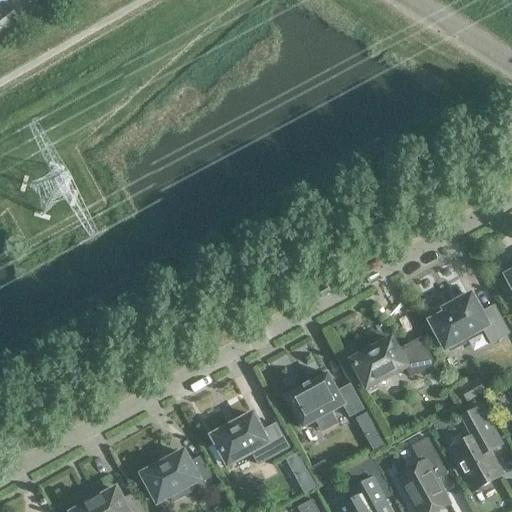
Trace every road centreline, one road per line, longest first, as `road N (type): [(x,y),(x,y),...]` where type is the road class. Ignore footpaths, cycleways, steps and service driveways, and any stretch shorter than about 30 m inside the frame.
road 1 (residential): [(0,479),(511,200)]
road 2 (residential): [(511,69),(401,0)]
